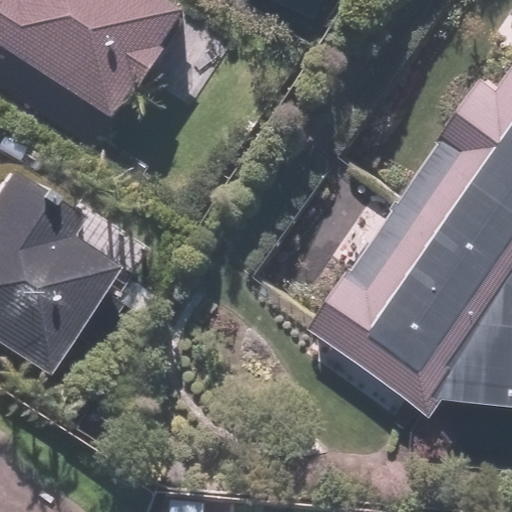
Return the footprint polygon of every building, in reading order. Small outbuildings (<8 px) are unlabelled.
[(172,0),(0,0),(0,94),(96,155),(135,93),(143,98),(172,52),(165,47),(189,10),(172,0)] [(259,0),(320,26),(331,0),(259,0)] [(511,59),(312,326),(415,403),(511,413),(511,59)] [(72,214),(7,175),(0,186),(0,352),(39,376),(106,266),(58,238),(72,214)] [(210,511),(211,495),(168,494),(167,511),(210,511)]
